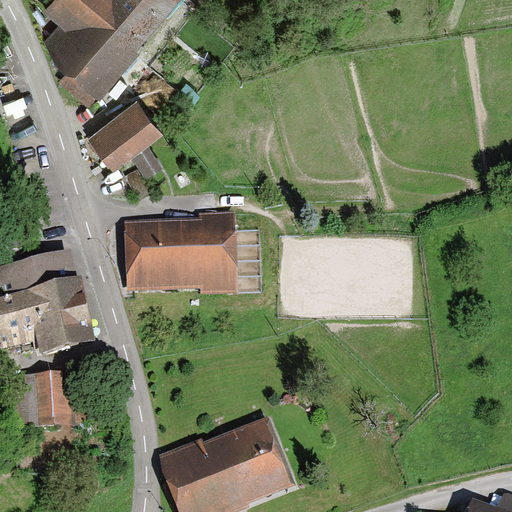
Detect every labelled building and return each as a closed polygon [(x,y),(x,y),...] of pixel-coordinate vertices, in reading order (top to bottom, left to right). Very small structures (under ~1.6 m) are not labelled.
[(55,0),(41,17),(62,35),(45,53),(91,93),(173,0),(55,0)] [(153,134),(131,107),(82,146),(105,175),(128,156),(144,176),(153,169),(136,148),(153,134)] [(229,227),(122,228),(122,295),(229,295),(229,227)] [(68,257),(0,268),(0,349),(32,344),(36,367),(85,358),(68,257)] [(68,382),(29,382),(29,433),(68,433),(68,382)] [(260,421),(158,464),(178,511),(226,511),(288,486),(260,421)] [(511,511),(511,506),(499,502),(495,511),(511,511)]
